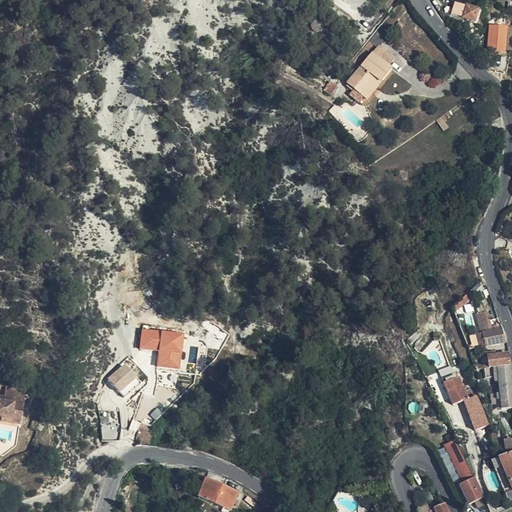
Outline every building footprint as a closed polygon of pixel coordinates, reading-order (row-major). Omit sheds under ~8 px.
[(477,12),(467,9),(463,19),(474,23),(477,12)] [(396,24),(391,32),(396,36),(401,29),(396,24)] [(507,30),(491,28),(488,52),(505,54),(507,30)] [(380,31),(378,33),(376,36),(353,62),(357,66),(374,45),(382,35),(383,34),(380,31)] [(387,39),(382,35),(374,45),(378,48),(379,47),(380,48),(387,39)] [(393,59),(380,48),(379,47),(378,48),(348,83),(367,99),(391,70),(387,67),(393,59)] [(330,83),(324,91),(331,96),(336,87),(330,83)] [(482,288),(480,285),(475,288),(453,310),(456,315),(482,288)] [(478,321),(488,316),(487,312),(477,315),(478,321)] [(491,327),(488,316),(478,321),(482,334),(485,347),(505,342),(501,326),(499,322),(496,323),(497,326),(491,327)] [(157,367),(181,368),(183,331),(141,329),(140,349),(158,350),(157,367)] [(485,347),(482,334),(475,335),(479,348),(485,347)] [(510,366),(508,353),(495,356),(495,353),(486,353),(487,361),(481,362),(482,368),(480,368),(480,371),(484,370),(497,368),(510,366)] [(511,376),(511,375),(510,366),(497,368),(499,379),(501,410),(511,408),(511,382),(511,376)] [(497,368),(484,370),(485,380),(499,379),(497,368)] [(130,371),(114,385),(126,398),(142,385),(130,371)] [(444,385),(459,379),(457,374),(442,380),(444,385)] [(446,390),(450,401),(453,407),(464,402),(476,430),(487,426),(481,409),(475,397),(472,399),(470,393),(466,395),(459,379),(444,385),(446,390)] [(14,384),(0,381),(0,417),(7,419),(14,384)] [(268,384),(262,389),(268,394),(273,389),(268,384)] [(443,404),(450,401),(446,390),(439,393),(443,404)] [(499,445),(500,451),(511,448),(511,436),(503,438),(504,444),(499,445)] [(446,446),(450,453),(458,449),(454,442),(446,446)] [(477,509),(485,505),(482,498),(483,498),(458,449),(450,453),(455,463),(454,463),(465,484),(460,487),(469,505),(473,502),(477,509)] [(511,488),(511,450),(499,456),(511,488)] [(491,459),(504,491),(511,488),(499,456),(491,459)] [(238,494),(206,480),(199,498),(230,511),(238,494)]
